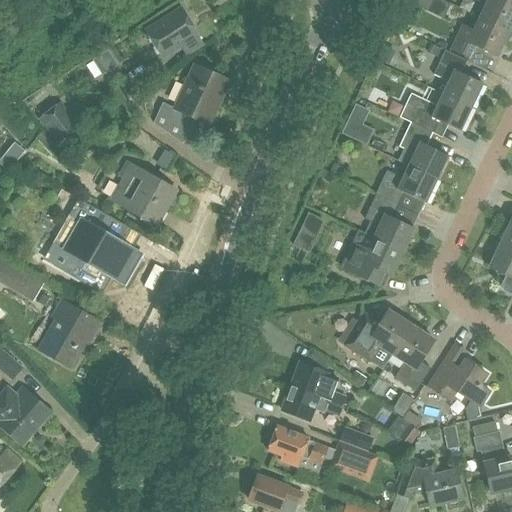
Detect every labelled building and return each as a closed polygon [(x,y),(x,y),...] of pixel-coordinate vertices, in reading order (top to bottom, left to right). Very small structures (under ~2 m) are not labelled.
[(480,18),(508,31),(511,22),(511,3),(504,0),(475,0),(486,5),(480,18)] [(181,45),(187,55),(204,45),(198,34),(199,34),(183,8),(147,30),(163,56),(181,45)] [(508,31),(480,18),(473,30),(461,25),(450,48),(470,58),(468,60),(470,61),(476,49),(492,57),(494,54),(496,56),(508,31)] [(442,93),(471,107),(482,83),(462,74),(467,61),(445,50),(433,75),(448,81),(442,93)] [(210,125),(231,79),(194,62),(174,107),(164,103),(154,123),(182,142),(190,130),(196,118),(210,125)] [(442,137),(448,126),(460,131),(471,107),(442,93),(436,105),(422,98),(412,93),(400,117),(410,122),(410,123),(433,134),(433,133),(442,137)] [(82,128),(62,101),(39,118),(59,146),(82,128)] [(433,134),(410,123),(399,147),(413,153),(407,166),(437,180),(448,156),(427,146),(433,134)] [(54,156),(60,151),(50,139),(44,144),(54,156)] [(7,152),(17,161),(25,151),(15,142),(7,152)] [(157,225),(177,190),(128,162),(128,164),(131,166),(113,198),(110,196),(109,197),(157,225)] [(387,170),(375,195),(398,206),(404,193),(426,203),(437,180),(407,166),(402,177),(387,170)] [(370,222),(365,232),(359,229),(358,231),(402,252),(414,229),(392,218),(398,206),(375,195),(364,218),(370,222)] [(59,237),(48,257),(58,263),(75,273),(79,266),(98,277),(103,269),(125,282),(141,254),(129,247),(100,230),(108,216),(81,200),(72,215),(82,220),(69,243),(59,237)] [(323,217),(309,210),(302,224),(316,231),(323,217)] [(511,218),(501,242),(511,247),(511,218)] [(377,285),(383,272),(390,276),(402,252),(358,231),(340,266),(363,278),(377,285)] [(511,295),(511,294),(511,247),(501,242),(489,268),(506,276),(502,286),(503,291),(511,295)] [(0,280),(21,292),(30,273),(0,255),(0,280)] [(41,295),(37,303),(44,308),(49,300),(41,295)] [(92,338),(101,322),(62,300),(53,316),(57,318),(39,349),(70,366),(88,336),(92,338)] [(382,370),(392,354),(411,325),(388,311),(375,332),(359,322),(344,346),(382,370)] [(421,361),(434,341),(411,325),(392,354),(404,362),(394,378),(416,392),(430,369),(421,361)] [(480,406),(490,392),(480,386),(487,376),(462,360),(467,352),(454,344),(444,360),(445,360),(429,387),(450,401),(456,393),(470,401),(471,400),(480,406)] [(0,369),(13,380),(24,367),(0,345),(0,369)] [(346,398),(333,393),(334,392),(333,392),(338,379),(326,374),(327,372),(301,363),(292,387),(343,406),(346,398)] [(8,384),(0,392),(0,422),(23,442),(51,410),(24,386),(18,393),(8,384)] [(343,406),(292,387),(283,411),(309,421),(318,397),(329,402),(326,411),(339,416),(343,406)] [(412,402),(404,397),(394,413),(402,418),(412,402)] [(475,438),(498,433),(495,421),(472,426),(475,438)] [(419,432),(408,423),(398,437),(410,445),(419,432)] [(322,463),(328,447),(307,440),(308,437),(278,426),(268,449),(281,455),(280,459),(298,467),(302,456),(322,463)] [(345,426),(339,441),(368,452),(373,437),(345,426)] [(498,433),(475,438),(473,439),(476,452),(481,451),(489,492),(511,487),(511,458),(507,459),(501,432),(498,433)] [(339,441),(330,467),(370,481),(379,456),(339,441)] [(0,486),(21,462),(6,449),(5,450),(0,445),(0,486)] [(395,486),(399,488),(396,494),(409,499),(412,494),(426,491),(430,506),(462,499),(456,469),(439,473),(436,457),(420,461),(409,457),(405,469),(401,468),(395,486)] [(297,504),(302,493),(287,486),(258,476),(249,499),(278,510),(282,499),(297,504)] [(370,511),(346,503),(342,511),(370,511)]
